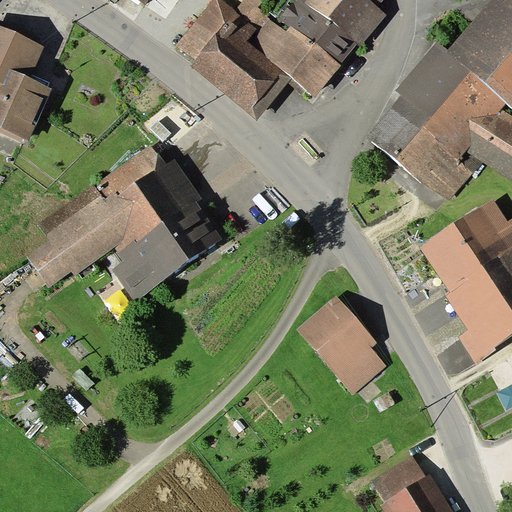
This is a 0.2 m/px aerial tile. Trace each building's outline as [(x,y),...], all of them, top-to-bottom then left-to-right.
[(235,11),(220,0),(213,0),(176,45),(195,61),(190,67),(257,121),(292,77),(247,42),(257,29),(235,11)] [(277,10),(264,0),(244,0),(235,11),(257,29),(247,42),(292,77),(316,97),(339,65),(291,26),(288,32),(271,19),(277,10)] [(297,0),(282,19),(291,26),(339,65),(357,43),(361,47),(387,13),(380,7),(371,0),(297,0)] [(507,103),(511,107),(511,0),(488,0),(447,49),(446,51),(507,103)] [(0,32),(0,130),(34,146),(57,97),(35,87),(50,56),(0,32)] [(447,49),(436,42),(396,91),(402,95),(368,136),(450,199),(483,162),(511,178),(511,116),(501,109),(507,103),(446,51),(447,49)] [(159,151),(51,226),(65,247),(43,262),(64,293),(122,253),(195,203),(159,151)] [(511,218),(508,221),(493,200),(420,248),(449,291),(444,294),(468,331),(459,337),(476,364),(496,351),(494,347),(511,335),(511,218)] [(195,203),(122,253),(150,294),(223,244),(195,203)] [(342,308),(309,335),(357,395),(389,369),(377,354),(379,353),(342,308)] [(396,403),(389,392),(374,400),(381,411),(396,403)] [(385,502),(426,476),(413,455),(372,481),(385,502)] [(454,511),(430,473),(426,476),(385,502),(380,505),(384,511),(454,511)]
